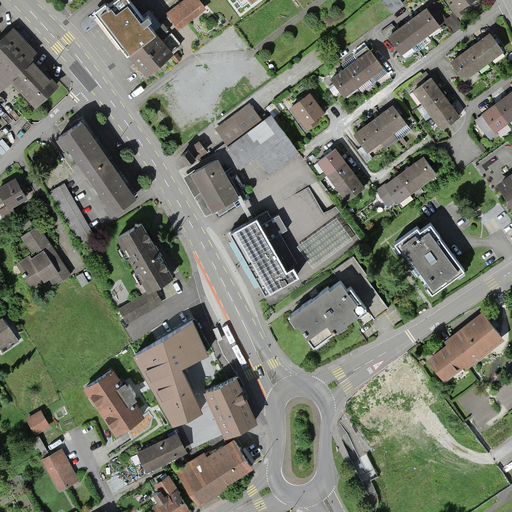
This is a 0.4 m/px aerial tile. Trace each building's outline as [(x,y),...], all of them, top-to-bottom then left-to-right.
[(129,54),(155,33),(128,0),(118,0),(101,14),(129,54)] [(207,9),(199,0),(185,0),(168,13),(181,29),(207,9)] [(403,0),(384,0),(392,12),(406,4),(403,0)] [(465,9),(478,0),(452,0),(454,3),(450,5),(459,18),(467,12),(465,9)] [(441,28),(427,9),(388,37),(402,56),(441,28)] [(155,33),(129,54),(148,77),(175,56),(171,51),(180,44),(164,25),(155,33)] [(39,53),(15,27),(0,41),(0,90),(2,92),(13,82),(37,106),(60,85),(34,58),(39,53)] [(504,53),(491,34),(451,63),(465,82),(504,53)] [(355,55),(358,59),(331,79),(346,98),(385,68),(368,45),(355,55)] [(461,116),(433,77),(414,91),(442,130),(461,116)] [(511,121),(511,93),(482,115),(496,133),(511,121)] [(327,115),(311,94),(292,109),(307,130),(327,115)] [(270,174),(300,153),(271,114),(263,121),(252,105),(216,129),(227,144),(214,152),(218,158),(185,179),(208,217),(216,211),(219,217),(250,197),(235,173),(258,157),(270,174)] [(408,124),(394,105),(354,135),(369,154),(408,124)] [(135,197),(82,121),(55,140),(63,151),(67,148),(74,159),(98,191),(106,204),(103,206),(109,215),(135,197)] [(190,166),(210,151),(201,140),(182,156),(190,166)] [(337,149),(317,163),(346,201),(365,187),(337,149)] [(438,175),(424,157),(414,165),(408,169),(395,179),(386,185),(385,184),(376,191),(388,207),(396,202),(398,204),(438,175)] [(511,175),(497,186),(511,206),(511,175)] [(27,200),(15,179),(0,187),(0,196),(5,206),(0,208),(0,212),(5,221),(16,215),(13,208),(27,200)] [(49,191),(80,245),(96,236),(64,182),(49,191)] [(257,221),(231,235),(266,297),(300,278),(294,268),(298,265),(281,235),(288,231),(279,215),(272,219),(268,211),(255,218),(257,221)] [(336,219),(298,247),(314,268),(352,240),(336,219)] [(468,270),(432,222),(422,229),(419,225),(396,243),(435,295),(468,270)] [(73,275),(39,225),(22,237),(33,254),(18,265),(34,289),(50,277),(56,286),(73,275)] [(174,279),(142,225),(117,239),(148,294),(155,290),(174,279)] [(315,296),(292,312),(318,349),(360,318),(365,326),(390,308),(354,257),(335,271),(342,282),(333,288),(330,285),(315,296)] [(76,275),(82,286),(89,283),(83,272),(76,275)] [(163,304),(155,290),(148,294),(119,310),(127,325),(163,304)] [(486,313),(429,357),(449,382),(506,339),(486,313)] [(8,326),(2,316),(0,317),(0,348),(2,352),(18,342),(8,326)] [(189,323),(132,353),(170,425),(201,409),(178,365),(204,351),(189,323)] [(380,378),(396,401),(405,414),(425,400),(417,388),(425,382),(409,358),(380,378)] [(143,415),(110,366),(82,385),(115,434),(143,415)] [(257,423),(236,377),(203,392),(224,438),(257,423)] [(361,393),(376,415),(396,401),(380,378),(360,392),(361,393)] [(376,415),(361,393),(343,405),(370,443),(387,431),(376,415)] [(48,427),(41,411),(26,418),(34,434),(48,427)] [(187,455),(176,434),(171,436),(137,453),(148,474),(187,455)] [(253,470),(233,440),(207,458),(204,454),(176,472),(199,508),(230,488),(228,486),(234,482),(253,470)] [(77,481),(61,449),(40,460),(57,491),(77,481)] [(189,511),(192,511),(170,475),(153,485),(158,493),(156,494),(153,496),(158,504),(153,507),(156,511),(154,511),(151,511),(148,511),(189,511)]
